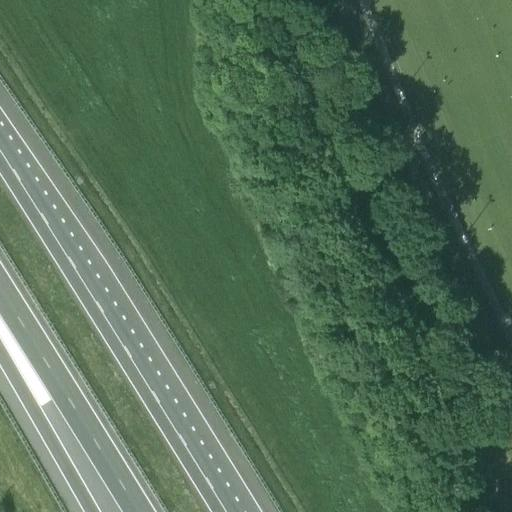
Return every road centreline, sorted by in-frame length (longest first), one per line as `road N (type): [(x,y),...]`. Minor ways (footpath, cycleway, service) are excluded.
road 1 (motorway): [(227,511),(0,150)]
road 2 (motorway): [(0,289),(137,511)]
road 3 (motorway): [(0,344),(91,511)]
